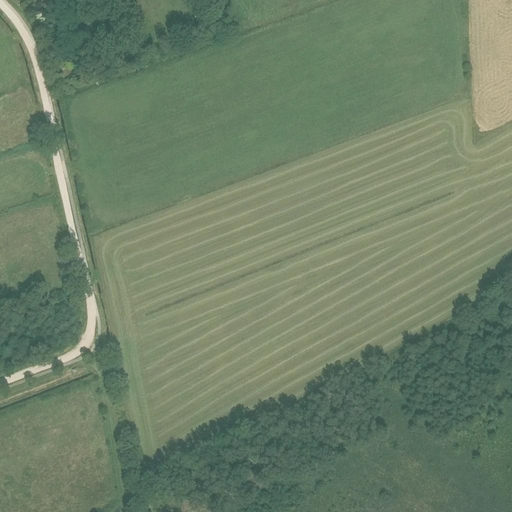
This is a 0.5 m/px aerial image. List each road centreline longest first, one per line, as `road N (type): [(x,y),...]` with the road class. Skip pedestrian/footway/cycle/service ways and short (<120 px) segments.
road 1 (track): [(0,4),(34,58),(91,314),(89,339),(77,353),(0,384)]
road 2 (track): [(85,344),(102,367),(123,505)]
